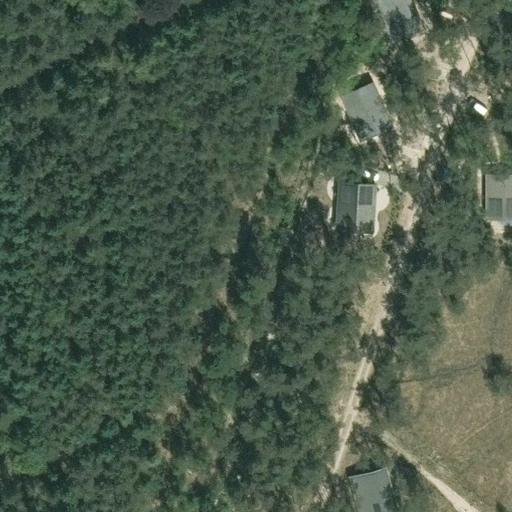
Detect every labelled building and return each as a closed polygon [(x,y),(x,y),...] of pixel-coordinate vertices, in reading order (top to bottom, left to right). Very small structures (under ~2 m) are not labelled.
[(390,34),(403,28),(400,24),(421,15),(423,19),(435,14),(429,0),(389,0),(377,5),(390,34)] [(374,84),(345,97),(358,126),(387,113),(374,84)] [(511,149),(508,140),(479,153),(492,182),(504,177),(508,186),(511,184),(511,149)] [(340,181),(337,221),(373,223),(375,183),(340,181)] [(396,511),(385,467),(351,477),(360,511),(396,511)]
